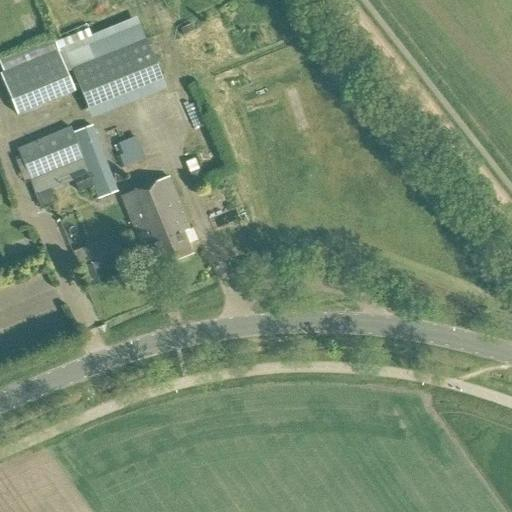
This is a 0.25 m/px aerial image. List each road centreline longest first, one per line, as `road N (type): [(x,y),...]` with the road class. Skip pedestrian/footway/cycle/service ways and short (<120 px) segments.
road 1 (tertiary): [(0,404),(138,349),(226,327),(357,324),(511,356)]
road 2 (track): [(339,0),(511,222)]
